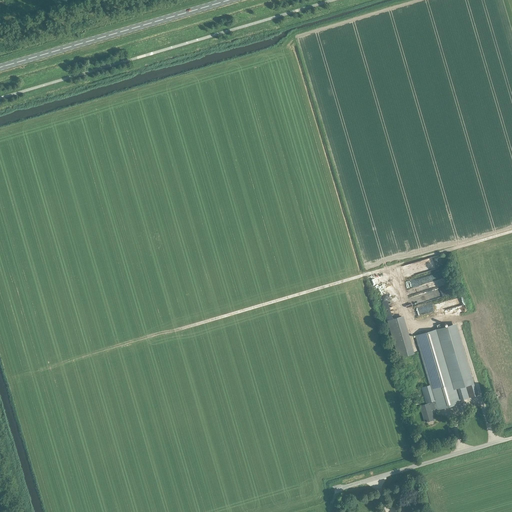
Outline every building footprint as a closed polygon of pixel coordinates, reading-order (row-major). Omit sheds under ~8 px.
[(412,305),(445,297),(443,290),(441,290),(441,289),(410,296),(412,305)] [(440,300),(442,308),(453,305),(451,298),(440,300)] [(395,318),(387,320),(388,324),(395,347),(397,353),(410,349),(401,316),(395,318)] [(439,329),(415,336),(429,384),(429,385),(421,387),(425,403),(434,401),(434,402),(436,408),(437,410),(461,403),(460,400),(457,388),(466,386),(474,384),(456,324),(448,326),(439,329)] [(466,386),(468,394),(476,391),(474,384),(466,386)] [(436,408),(434,402),(420,406),(425,422),(434,420),(431,410),(436,408)]
